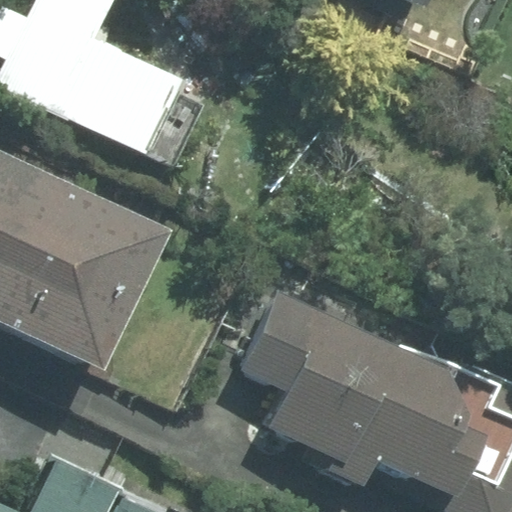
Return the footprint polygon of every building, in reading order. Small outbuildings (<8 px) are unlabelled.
[(73,38),(91,0),(21,0),(12,19),(0,12),(0,96),(122,157),(160,81),(73,38)] [(345,0),(392,21),(400,7),(402,0),(345,0)] [(0,337),(70,372),(138,231),(0,163),(0,337)] [(402,360),(261,294),(223,373),(269,396),(251,432),(314,461),(309,473),(343,488),(348,478),(419,511),(488,511),(511,463),(511,403),(405,352),(402,360)] [(134,511),(32,462),(6,511),(134,511)]
